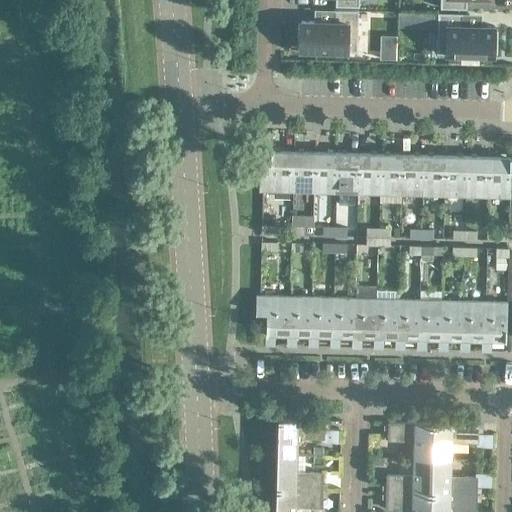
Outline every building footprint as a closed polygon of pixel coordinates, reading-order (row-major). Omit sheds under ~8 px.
[(440,0),(441,8),(467,8),(466,0),(440,0)] [(357,51),(358,10),(334,10),(334,22),(301,21),(301,24),(298,24),(297,47),(301,47),(301,50),(357,51)] [(413,12),(398,12),(398,25),(412,25),(413,13),(413,12)] [(462,13),(438,12),(437,53),(494,55),(494,52),(497,52),(498,29),(495,29),(495,26),(462,25),(462,13)] [(381,59),(396,59),(396,50),(382,49),(381,59)] [(293,191),(294,151),(271,150),(271,163),(260,162),(259,190),(293,191)] [(314,191),(316,151),(294,151),(293,191),(314,191)] [(336,192),(337,152),(316,151),(314,191),(336,192)] [(358,193),(359,153),(337,152),(336,192),(358,193)] [(380,193),(381,153),(359,153),(358,193),(380,193)] [(401,202),(401,194),(402,154),(381,153),(380,193),(379,201),(401,202)] [(423,194),(424,154),(402,154),(401,194),(423,194)] [(444,195),(445,155),(424,154),(423,194),(444,195)] [(466,196),(467,155),(445,155),(444,195),(466,196)] [(488,196),(489,156),(467,155),(466,196),(488,196)] [(511,157),(489,156),(488,196),(510,197),(511,157)] [(262,233),(277,234),(277,225),(262,225),(262,233)] [(497,225),(497,240),(509,240),(509,226),(497,225)] [(292,234),(304,234),(304,226),(292,226),(292,234)] [(335,235),(335,227),(323,227),(323,235),(335,235)] [(347,227),(335,227),(335,235),(347,236),(347,227)] [(379,236),(379,228),(367,228),(367,236),(379,236)] [(391,229),(379,228),(379,236),(391,237),(391,229)] [(422,238),(422,229),(410,229),(410,237),(422,238)] [(434,230),(422,229),(422,238),(433,238),(434,230)] [(465,239),(465,230),(453,230),(453,239),(465,239)] [(477,231),(465,230),(465,239),(477,239),(477,231)] [(378,245),(379,236),(367,236),(366,244),(378,245)] [(390,245),(391,237),(379,236),(378,245),(390,245)] [(277,242),(262,241),(261,247),(261,250),(277,250),(277,242)] [(303,251),(303,242),(292,242),(291,250),(303,251)] [(335,252),(335,243),(323,243),(323,251),(335,252)] [(346,252),(347,244),(335,243),(335,252),(346,252)] [(421,254),(422,246),(410,245),(410,254),(421,254)] [(443,246),(433,246),(422,246),(421,254),(443,255),(443,246)] [(465,255),(465,247),(453,246),(453,255),(465,255)] [(476,255),(477,247),(465,247),(465,255),(476,255)] [(509,248),(497,248),(496,256),(508,256),(509,248)] [(496,258),(495,270),(508,270),(508,258),(496,258)] [(397,337),(398,298),(399,290),(377,290),(377,298),(376,336),(375,336),(374,345),(376,345),(382,345),(382,336),(397,337)] [(441,338),(442,300),(442,292),(420,291),(420,299),(419,337),(418,337),(418,346),(420,346),(425,346),(426,338),(440,338),(441,338)] [(289,334),(290,295),(257,295),(256,313),(267,313),(266,342),(268,342),(274,342),(274,333),(288,334),(289,334)] [(311,334),(312,296),(290,295),(289,334),(288,334),(288,343),(290,343),(290,342),(296,342),(296,334),(310,334),(311,334)] [(332,335),(333,297),(312,296),(311,334),(310,334),(310,343),(311,343),(317,343),(317,335),(331,335),(332,335)] [(354,336),(355,297),(333,297),(332,335),(331,335),(331,344),(333,344),(333,343),(339,344),(339,335),(353,336),(354,336)] [(376,336),(377,298),(355,297),(354,336),(353,336),(353,344),(355,344),(361,344),(361,336),(375,336),(376,336)] [(419,337),(420,299),(398,298),(397,337),(396,346),(398,346),(398,345),(404,345),(404,337),(418,337),(419,337)] [(462,339),(463,300),(442,300),(441,338),(440,338),(439,347),(441,347),(441,346),(447,347),(447,338),(461,339),(462,339)] [(484,339),(485,301),(463,300),(462,339),(461,339),(461,347),(463,347),(469,347),(469,339),(483,339),(484,339)] [(507,301),(485,301),(484,339),(483,339),(483,348),(484,348),(490,348),(490,339),(506,340),(507,301)] [(279,418),(278,454),(297,454),(298,438),(324,438),(323,441),(337,441),(338,430),(325,430),(325,420),(326,420),(279,418)] [(433,458),(434,423),(387,421),(387,422),(388,422),(387,440),(414,441),(414,457),(433,458)] [(480,424),(434,423),(433,458),(452,458),(452,442),(478,442),(478,445),(491,445),(492,434),(479,434),(479,425),(480,425),(480,424)] [(313,446),(313,454),(324,455),(324,446),(313,446)] [(297,454),(278,454),(277,454),(277,455),(278,455),(277,488),(324,490),(324,489),(323,489),(324,472),(297,471),(297,454)] [(313,456),(312,464),(323,464),(323,456),(313,456)] [(432,493),(433,458),(414,457),(413,474),(387,474),(386,491),(385,491),(432,493)] [(451,475),(452,458),(433,458),(432,493),(478,494),(478,493),(477,493),(478,486),(492,487),(492,473),(478,472),(478,476),(451,475)] [(324,490),(277,488),(276,488),(276,489),(277,489),(276,511),(295,511),(296,507),(323,507),(323,490),(324,490)] [(431,511),(432,493),(385,491),(385,492),(386,492),(386,509),(412,510),(412,511),(431,511)] [(478,494),(432,493),(431,511),(450,511),(477,511),(477,494),(478,494)]
